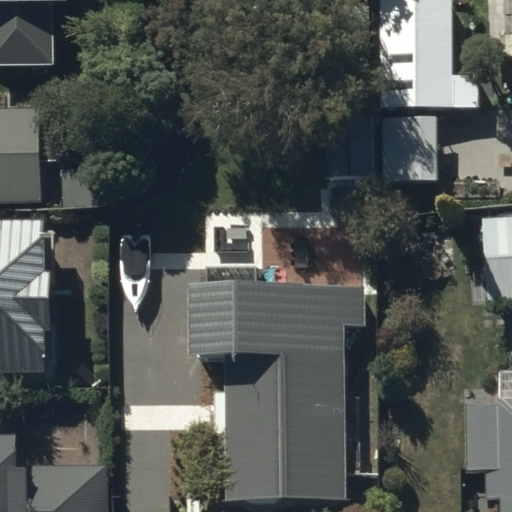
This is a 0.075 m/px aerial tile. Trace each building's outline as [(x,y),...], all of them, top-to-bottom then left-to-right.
[(70,0),(0,0),(0,71),(55,71),(54,12),(71,12),(70,0)] [(450,2),(382,3),(384,106),(452,105),(450,2)] [(511,36),(499,36),(500,87),(511,86),(511,36)] [(40,111),(0,111),(0,208),(42,208),(40,111)] [(374,120),(326,120),(327,183),(375,183),(374,120)] [(511,222),(484,224),(490,306),(511,304),(511,222)] [(0,381),(48,381),(47,340),(52,340),(52,282),(50,282),(49,245),(46,245),(46,229),(0,229),(0,381)] [(209,293),(192,293),(192,365),(226,365),(226,397),(215,397),(215,442),(228,442),(228,507),(346,507),(346,330),(367,331),(367,292),(259,292),(259,274),(209,275),(209,293)] [(511,511),(511,375),(498,375),(498,400),(495,400),(495,407),(468,408),(469,478),(486,478),(486,511),(511,511)] [(106,511),(106,470),(15,470),(15,443),(0,443),(0,511),(106,511)]
